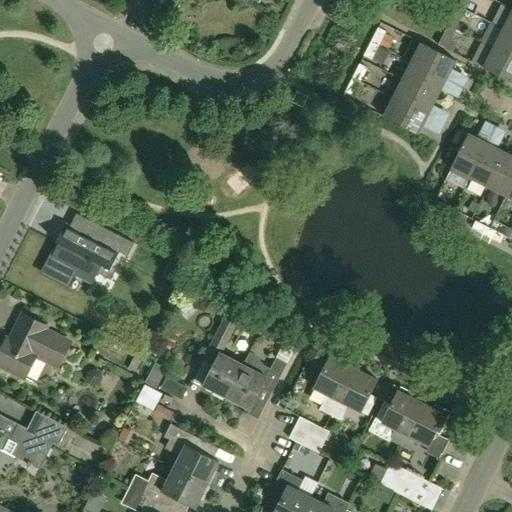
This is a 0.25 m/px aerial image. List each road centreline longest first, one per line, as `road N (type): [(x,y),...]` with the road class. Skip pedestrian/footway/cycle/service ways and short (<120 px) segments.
road 1 (residential): [(111,30),(201,77),(234,84),(272,68),(312,0)]
road 2 (residential): [(0,246),(111,30)]
